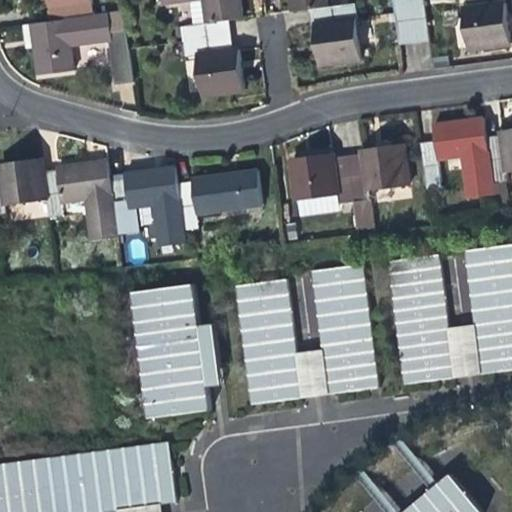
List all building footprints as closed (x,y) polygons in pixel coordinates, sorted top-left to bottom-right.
[(46,0),(47,3),(50,24),(93,18),(89,0),(46,0)] [(180,28),(182,42),(224,37),(222,22),(237,20),(241,19),(238,0),(160,0),(161,5),(200,0),(202,0),(206,24),(180,28)] [(310,9),(312,24),(352,19),(354,18),(353,3),(323,7),(322,0),(288,0),(290,12),(298,11),(310,9)] [(387,0),(394,41),(408,39),(402,0),(387,0)] [(418,0),(402,0),(408,39),(423,37),(418,0)] [(504,43),(498,1),(458,6),(463,48),(479,46),(504,43)] [(107,16),(93,18),(50,24),(30,26),(37,77),(72,73),(68,48),(110,43),(115,75),(117,91),(134,89),(126,33),(110,36),(107,16)] [(357,60),(352,19),(312,24),(317,65),(348,61),(357,60)] [(226,51),(224,37),(182,42),(184,57),(195,56),(199,86),(201,99),(242,93),(237,50),(226,51)] [(494,189),(493,181),(486,138),(483,114),(457,119),(432,123),(435,141),(419,144),(426,186),(441,185),(437,156),(462,152),(468,193),(494,189)] [(505,170),(511,168),(511,127),(500,129),(501,136),(486,138),(493,181),(506,180),(505,170)] [(362,154),(347,157),(354,200),(367,198),(366,188),(408,182),(402,140),(381,143),(360,146),(362,154)] [(338,202),(354,200),(347,157),(332,158),(331,150),(313,152),(291,155),(296,198),(337,192),(338,202)] [(4,175),(0,175),(0,218),(9,218),(8,209),(50,203),(46,179),(44,162),(26,164),(3,168),(4,175)] [(130,177),(115,179),(121,222),(136,220),(134,205),(159,202),(165,245),(191,242),(189,229),(183,186),(180,165),(150,169),(129,172),(130,177)] [(61,176),(46,179),(50,203),(52,222),(68,220),(66,206),(92,203),(98,246),(124,243),(121,222),(115,179),(114,166),(80,171),(61,173),(61,176)] [(198,184),(183,186),(189,229),(203,227),(201,213),(267,204),(262,168),(230,173),(197,177),(198,184)] [(511,244),(464,251),(480,375),(511,370),(511,244)] [(440,255),(390,262),(406,384),(456,377),(440,255)] [(363,265),(313,272),(330,395),(381,387),(363,265)] [(288,280),(237,287),(253,404),(304,397),(288,280)] [(195,284),(134,293),(151,418),(212,410),(195,284)] [(169,442),(0,465),(0,511),(104,511),(118,510),(118,511),(163,511),(163,504),(177,502),(169,442)] [(450,475),(405,511),(481,511),(475,505),(450,475)]
